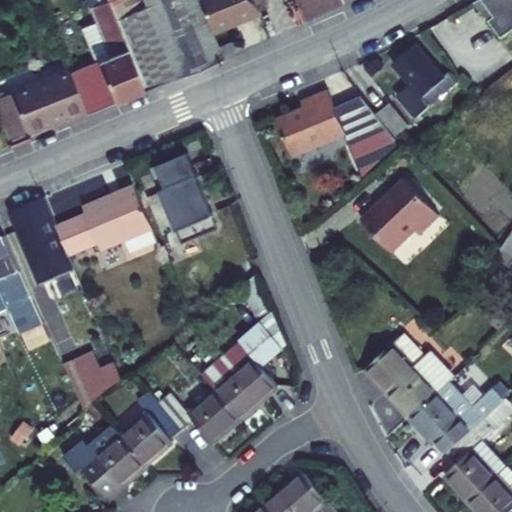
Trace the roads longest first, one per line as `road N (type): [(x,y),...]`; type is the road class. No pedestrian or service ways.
road 1 (residential): [(343,408),(214,93)]
road 2 (residential): [(214,93),(0,181)]
road 3 (residential): [(417,0),(214,93)]
road 4 (residential): [(343,408),(264,454),(198,511)]
road 5 (residential): [(403,511),(343,408)]
